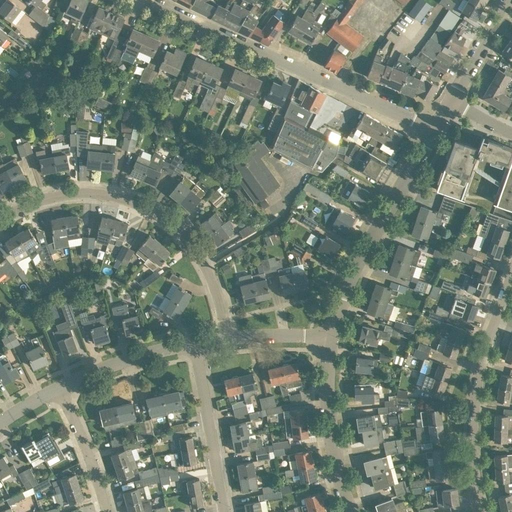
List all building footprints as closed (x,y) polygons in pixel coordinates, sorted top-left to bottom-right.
[(0,12),(10,21),(20,8),(9,0),(6,0),(0,8),(0,12)] [(42,10),(49,0),(29,0),(35,5),(32,10),(43,19),(41,26),(44,28),(50,30),(54,20),(48,18),(49,15),(42,10)] [(76,24),(86,0),(70,0),(65,12),(71,15),(70,20),(76,24)] [(194,0),(190,8),(205,16),(213,0),(212,0),(194,0)] [(210,18),(220,22),(229,5),(227,4),(224,7),(217,4),(218,3),(213,0),(205,16),(210,18)] [(232,6),(229,5),(220,22),(235,30),(247,14),(249,10),(254,4),(256,0),(242,0),(239,6),(233,3),(232,6)] [(256,20),(261,14),(257,11),(259,8),(254,5),(257,0),(256,0),(254,4),(249,10),(247,14),(235,30),(247,35),(253,26),(257,21),(256,20)] [(339,42),(333,50),(333,49),(323,66),(335,72),(345,56),(347,58),(352,52),(351,51),(362,37),(344,24),(361,0),(349,0),(337,18),(329,28),(326,32),(339,42)] [(415,0),(406,12),(413,18),(426,0),(415,0)] [(455,4),(448,0),(440,0),(439,2),(451,11),(455,4)] [(480,10),(485,0),(463,0),(467,2),(480,10)] [(327,14),(322,11),(325,5),(320,2),(316,8),(312,13),(298,37),(309,44),(317,29),(318,29),(320,25),(327,14)] [(474,20),(480,10),(467,2),(461,12),(474,20)] [(310,4),(306,9),(300,19),(295,16),(286,31),(298,37),(312,13),(316,8),(310,4)] [(102,34),(111,13),(98,7),(89,28),(102,34)] [(28,16),(41,26),(43,19),(32,10),(28,16)] [(283,22),(287,17),(277,10),(273,15),(262,30),(253,26),(247,35),(268,45),(283,22)] [(111,13),(102,34),(114,39),(123,19),(111,13)] [(329,28),(337,18),(332,14),(324,24),(329,28)] [(378,82),(384,84),(399,91),(407,74),(411,77),(416,67),(421,61),(428,66),(439,52),(442,47),(440,46),(449,32),(439,26),(416,56),(415,57),(414,56),(411,60),(402,54),(400,55),(397,60),(394,68),(386,65),(385,67),(378,82)] [(69,42),(75,44),(81,30),(75,28),(69,42)] [(456,28),(443,46),(456,53),(464,39),(459,36),(462,31),(456,28)] [(139,50),(146,35),(133,29),(124,50),(118,47),(112,61),(118,64),(124,52),(136,57),(139,50)] [(12,30),(7,35),(24,48),(28,43),(19,37),(20,36),(12,30)] [(82,48),(89,33),(81,30),(75,44),(82,48)] [(158,41),(146,35),(139,50),(151,55),(158,41)] [(378,48),(383,51),(391,42),(386,38),(378,48)] [(511,43),(509,41),(501,53),(511,60),(511,43)] [(106,58),(112,61),(118,47),(112,44),(106,58)] [(175,74),(185,53),(177,49),(174,55),(167,51),(160,67),(175,74)] [(438,62),(448,68),(453,60),(439,52),(428,66),(433,68),(433,67),(435,62),(438,62)] [(42,55),(38,53),(34,61),(38,63),(42,55)] [(372,61),(366,77),(378,82),(385,67),(379,64),(382,58),(375,55),(373,62),(372,61)] [(189,75),(187,79),(191,81),(191,82),(198,86),(199,85),(209,64),(196,58),(189,75)] [(407,74),(399,91),(413,97),(417,85),(421,86),(427,78),(429,74),(430,75),(433,68),(428,66),(421,61),(416,67),(411,77),(407,74)] [(433,68),(434,68),(445,74),(448,68),(438,62),(435,62),(433,67),(433,68)] [(221,70),(209,64),(199,85),(208,89),(199,109),(209,113),(210,110),(216,97),(210,95),(214,86),(221,70)] [(139,81),(146,85),(152,71),(145,67),(139,81)] [(240,91),(247,75),(234,69),(223,94),(236,100),(240,91)] [(489,84),(501,90),(509,77),(497,70),(489,84)] [(151,90),(159,73),(152,71),(146,85),(145,87),(151,90)] [(428,78),(430,75),(429,74),(427,78),(421,86),(417,85),(413,97),(414,96),(417,97),(418,95),(429,101),(439,84),(428,78)] [(259,80),(247,75),(240,91),(247,94),(247,96),(251,98),(259,80)] [(43,85),(46,81),(38,76),(36,81),(43,85)] [(183,88),(186,82),(180,79),(172,96),(179,99),(184,88),(183,88)] [(325,93),(298,80),(294,92),(300,95),(296,103),(316,113),(325,93)] [(271,106),(277,108),(281,100),(288,85),(282,82),(280,86),(272,82),(265,98),(272,102),(271,106)] [(482,98),(492,104),(499,93),(501,90),(489,84),(482,98)] [(344,155),(344,154),(337,153),(338,144),(308,129),(316,113),(296,103),(300,95),(294,92),(289,103),(282,119),(276,133),(269,148),(312,170),(321,172),(336,156),(343,161),(344,155)] [(499,93),(492,104),(503,110),(509,99),(499,93)] [(101,108),(105,100),(98,97),(94,105),(101,108)] [(216,97),(210,110),(216,113),(222,100),(216,97)] [(2,106),(8,113),(14,107),(8,100),(2,106)] [(248,104),(240,123),(239,126),(245,129),(247,125),(255,107),(248,104)] [(353,142),(356,137),(367,143),(380,122),(364,113),(355,128),(352,127),(348,134),(349,135),(346,139),(353,142)] [(282,119),(274,115),(273,114),(267,129),(276,133),(282,119)] [(121,133),(125,133),(121,150),(126,151),(131,131),(131,123),(121,122),(121,133)] [(367,143),(364,148),(365,148),(368,143),(375,146),(370,154),(385,163),(389,157),(394,147),(402,135),(380,122),(367,143)] [(136,141),(138,131),(132,129),(131,131),(126,151),(133,153),(136,141)] [(26,155),(32,153),(24,131),(19,133),(20,139),(26,155)] [(77,156),(87,157),(86,167),(99,169),(102,146),(88,144),(89,132),(76,131),(77,156)] [(184,144),(190,141),(187,135),(181,137),(184,144)] [(463,195),(475,157),(476,156),(481,157),(495,161),(498,152),(509,156),(511,148),(486,139),(486,140),(475,136),(472,146),(453,139),(438,187),(466,197),(466,196),(463,195)] [(20,157),(26,155),(20,139),(16,141),(17,146),(16,146),(20,157)] [(255,203),(274,189),(279,186),(259,158),(269,151),(263,142),(259,145),(256,141),(250,146),(253,149),(248,153),(244,149),(231,158),(234,162),(229,167),(255,203)] [(113,170),(115,145),(102,144),(102,146),(99,169),(113,170)] [(223,150),(217,145),(209,154),(214,159),(223,150)] [(353,160),(360,148),(355,145),(348,157),(346,156),(344,155),(353,160)] [(52,157),(55,171),(68,168),(66,156),(70,155),(69,148),(51,151),(52,157)] [(358,170),(364,173),(375,180),(385,163),(370,154),(360,148),(353,160),(356,162),(354,167),(358,170)] [(55,171),(52,157),(46,158),(44,150),(36,152),(37,161),(39,160),(42,173),(55,171)] [(150,161),(142,180),(154,185),(159,172),(161,166),(167,168),(173,172),(179,162),(182,157),(176,154),(170,164),(162,160),(163,157),(154,153),(150,161)] [(349,165),(350,165),(353,160),(344,155),(343,161),(349,165)] [(142,180),(150,161),(138,156),(135,162),(130,175),(142,180)] [(511,157),(496,204),(493,203),(511,209),(511,157)] [(25,179),(18,165),(15,158),(3,165),(14,186),(25,179)] [(179,162),(173,172),(178,175),(185,166),(179,162)] [(2,164),(0,164),(0,187),(2,192),(14,186),(3,165),(2,164)] [(348,172),(336,165),(331,170),(345,178),(348,172)] [(185,176),(185,177),(180,182),(179,181),(169,194),(179,202),(195,184),(185,176)] [(347,200),(348,198),(361,206),(369,192),(357,186),(358,185),(355,183),(355,184),(349,181),(340,196),(347,200)] [(328,204),(332,198),(306,183),(303,189),(328,204)] [(189,211),(200,198),(205,193),(195,184),(179,202),(189,211)] [(217,190),(208,198),(212,203),(224,192),(220,188),(217,190)] [(224,192),(212,203),(216,208),(225,200),(224,199),(227,196),(224,192)] [(443,197),(438,212),(444,214),(450,216),(456,201),(443,197)] [(263,209),(268,205),(264,199),(259,203),(263,209)] [(346,231),(353,218),(341,211),(342,210),(340,209),(340,210),(334,206),(331,211),(332,211),(330,214),(336,217),(332,223),(346,231)] [(416,221),(430,226),(439,229),(444,214),(438,212),(435,211),(436,210),(433,209),(432,210),(420,206),(416,221)] [(474,217),(477,210),(471,207),(468,214),(474,217)] [(208,234),(223,223),(215,213),(212,215),(212,214),(201,223),(208,234)] [(484,238),(502,245),(507,231),(496,227),(500,218),(487,213),(484,220),(490,222),(484,238)] [(66,234),(67,234),(68,240),(80,238),(79,232),(80,232),(77,216),(64,218),(66,234)] [(313,230),(317,223),(305,216),(301,223),(313,230)] [(96,233),(98,233),(96,242),(107,245),(109,236),(114,221),(101,217),(96,233)] [(53,236),(66,234),(64,218),(50,220),(53,236)] [(223,223),(208,234),(216,245),(227,237),(227,236),(233,232),(230,229),(233,227),(228,220),(223,224),(223,223)] [(109,236),(110,237),(109,240),(116,242),(118,247),(122,244),(124,240),(122,240),(127,224),(114,221),(109,236)] [(430,226),(416,221),(411,235),(423,239),(424,241),(426,241),(427,240),(433,243),(434,238),(427,235),(430,226)] [(256,230),(256,229),(260,226),(258,223),(253,226),(251,223),(239,232),(243,238),(256,230)] [(31,259),(38,252),(40,259),(44,260),(46,260),(47,263),(50,264),(54,262),(51,255),(47,245),(40,247),(39,243),(38,244),(37,243),(36,243),(27,229),(16,236),(28,256),(29,256),(31,259)] [(313,246),(317,249),(330,257),(338,244),(326,237),(327,236),(325,235),(325,236),(319,232),(316,236),(318,237),(313,246)] [(264,239),(266,246),(278,241),(275,234),(264,239)] [(135,253),(145,261),(159,244),(148,235),(138,248),(139,248),(135,253)] [(28,256),(16,236),(5,243),(11,254),(5,259),(17,274),(18,275),(21,280),(23,282),(27,279),(24,271),(17,262),(19,261),(28,256)] [(94,249),(94,238),(87,238),(86,254),(86,255),(92,256),(93,249),(94,249)] [(502,245),(484,238),(479,252),(497,259),(502,245)] [(47,245),(51,255),(57,252),(53,242),(47,245)] [(169,253),(159,244),(145,261),(143,263),(153,271),(159,265),(169,253)] [(303,264),(302,260),(306,251),(295,245),(291,252),(290,252),(294,258),(296,257),(298,265),(303,264)] [(393,259),(413,266),(415,266),(420,252),(413,250),(413,249),(411,249),(398,245),(393,259)] [(128,248),(122,246),(116,259),(116,260),(120,262),(128,248)] [(232,252),(235,258),(244,252),(243,246),(232,252)] [(473,256),(475,257),(477,251),(468,247),(465,254),(472,256),(473,256)] [(128,248),(120,262),(126,266),(134,252),(128,248)] [(470,264),(472,256),(465,254),(451,249),(447,256),(470,264)] [(445,260),(447,254),(434,250),(432,256),(445,260)] [(295,290),(291,273),(285,274),(283,269),(281,260),(276,261),(275,257),(267,259),(270,272),(278,271),(279,276),(278,276),(282,293),(295,290)] [(0,277),(5,274),(8,276),(10,274),(12,278),(17,274),(5,259),(0,263),(0,277)] [(269,297),(265,279),(264,274),(270,272),(267,259),(260,261),(261,265),(256,266),(259,274),(251,276),(251,275),(250,275),(256,300),(269,297)] [(412,276),(415,266),(413,266),(393,259),(389,274),(401,278),(401,279),(403,280),(403,279),(416,284),(414,290),(424,293),(428,284),(417,280),(418,278),(412,276)] [(471,277),(489,284),(494,270),(476,264),(473,270),(471,277)] [(228,265),(227,266),(221,268),(223,273),(230,270),(228,265)] [(304,269),(291,273),(295,290),(307,287),(304,269)] [(143,288),(160,275),(156,270),(139,282),(143,288)] [(172,274),(169,279),(179,285),(182,280),(172,274)] [(256,300),(250,275),(238,278),(240,286),(239,286),(243,303),(256,300)] [(484,298),(489,284),(471,277),(468,285),(466,291),(484,298)] [(102,289),(109,288),(108,281),(101,283),(102,289)] [(462,296),(464,289),(463,289),(463,288),(462,287),(443,281),(440,287),(449,290),(449,291),(462,296)] [(371,298),(393,306),(393,305),(385,303),(388,294),(396,296),(397,292),(391,289),(388,288),(388,289),(375,284),(371,298)] [(68,296),(74,294),(71,285),(65,286),(68,296)] [(399,285),(397,291),(403,293),(405,287),(399,285)] [(177,287),(169,299),(182,307),(190,295),(177,287)] [(388,320),(393,306),(371,298),(366,313),(378,317),(378,318),(381,319),(381,318),(388,320)] [(176,318),(182,307),(169,299),(163,310),(176,318)] [(476,306),(465,302),(459,300),(454,314),(471,321),(476,306)] [(61,306),(66,321),(55,325),(58,331),(53,333),(52,332),(56,342),(58,342),(63,355),(76,350),(69,330),(77,327),(74,318),(69,303),(61,306)] [(131,332),(140,329),(134,306),(127,308),(126,305),(123,306),(123,307),(113,309),(115,314),(113,314),(116,325),(122,324),(125,336),(131,334),(131,332)] [(148,313),(159,319),(162,313),(152,307),(148,313)] [(448,318),(450,311),(437,307),(435,313),(444,317),(448,318)] [(94,344),(109,339),(105,326),(107,325),(104,315),(94,318),(93,314),(87,316),(86,311),(79,314),(84,332),(90,330),(94,344)] [(444,317),(435,313),(430,312),(428,318),(442,323),(444,317)] [(396,322),(394,329),(413,334),(415,327),(396,322)] [(443,338),(459,344),(464,330),(445,323),(443,330),(449,333),(447,339),(443,338)] [(390,333),(387,333),(387,332),(362,327),(359,341),(375,344),(377,338),(379,338),(379,339),(388,341),(390,333)] [(394,329),(392,334),(411,340),(413,334),(394,329)] [(7,336),(7,337),(13,347),(19,344),(13,333),(7,336)] [(2,340),(7,350),(13,347),(7,337),(2,340)] [(33,368),(47,361),(36,337),(30,340),(32,345),(24,349),(27,354),(25,355),(26,359),(29,359),(33,368)] [(459,344),(443,338),(440,345),(438,344),(435,351),(454,357),(459,344)] [(417,350),(428,355),(430,348),(419,344),(417,350)] [(413,354),(412,357),(426,361),(428,355),(417,350),(409,348),(408,352),(413,354)] [(380,353),(378,360),(390,362),(391,355),(380,353)] [(0,378),(3,384),(11,379),(10,377),(15,374),(6,357),(0,360),(2,365),(0,365),(0,378)] [(377,360),(373,359),(356,358),(355,371),(372,373),(372,367),(376,367),(377,360)] [(425,375),(445,382),(450,368),(432,362),(432,361),(429,360),(427,366),(428,366),(425,375)] [(288,395),(287,389),(300,385),(295,363),(280,366),(284,386),(287,395),(288,395)] [(270,384),(278,382),(280,389),(282,396),(287,395),(284,386),(280,366),(266,370),(270,384)] [(252,373),(237,377),(241,391),(242,391),(245,404),(251,403),(249,396),(257,394),(255,388),(254,388),(252,373)] [(440,396),(445,382),(425,375),(422,382),(424,382),(422,389),(429,391),(429,392),(440,396)] [(511,376),(500,375),(498,389),(511,390),(511,376)] [(241,391),(237,377),(223,380),(228,403),(235,401),(233,393),(241,391)] [(379,402),(378,395),(378,387),(354,388),(355,399),(361,399),(361,403),(379,402)] [(496,401),(511,403),(511,390),(498,389),(496,401)] [(398,407),(397,398),(397,395),(398,390),(397,390),(397,391),(395,391),(394,396),(388,397),(389,401),(384,401),(385,408),(398,407)] [(406,399),(407,391),(398,390),(397,395),(397,398),(406,399)] [(177,391),(161,395),(166,415),(167,415),(166,414),(182,410),(181,406),(186,405),(184,396),(178,398),(177,391)] [(300,393),(288,396),(290,403),(302,400),(300,393)] [(166,415),(161,395),(145,399),(149,414),(150,414),(151,419),(166,415)] [(273,395),(265,397),(268,408),(276,406),(273,395)] [(268,408),(265,397),(259,399),(261,410),(265,409),(268,408)] [(408,407),(409,399),(406,399),(397,398),(398,407),(408,407)] [(130,403),(114,407),(119,427),(136,423),(134,417),(134,418),(130,403)] [(283,405),(276,406),(268,408),(265,409),(266,416),(284,411),(283,405)] [(246,406),(244,407),(232,410),(234,417),(248,413),(246,406)] [(119,427),(114,407),(99,410),(100,416),(96,417),(97,423),(101,422),(102,425),(103,425),(104,432),(110,430),(110,429),(119,427)] [(377,408),(378,415),(379,414),(398,413),(398,407),(385,408),(377,408)] [(261,410),(248,413),(250,420),(266,416),(265,409),(261,410)] [(284,418),(285,425),(306,422),(304,409),(289,410),(290,418),(284,418)] [(421,426),(422,427),(441,425),(439,410),(419,412),(420,419),(421,419),(422,426),(421,426)] [(381,427),(379,414),(378,415),(356,418),(358,431),(362,430),(375,429),(374,428),(381,427)] [(494,416),(494,429),(511,430),(511,429),(511,420),(511,421),(511,416),(507,416),(494,416)] [(142,421),(147,439),(153,437),(161,435),(160,430),(152,432),(149,420),(142,421)] [(138,442),(139,442),(139,441),(147,439),(142,421),(137,423),(140,434),(136,435),(138,442)] [(231,425),(233,438),(256,434),(255,426),(252,427),(251,422),(245,423),(231,425)] [(307,437),(306,422),(285,425),(286,438),(292,438),(307,437)] [(170,434),(174,433),(186,430),(185,424),(169,428),(170,434)] [(441,425),(422,427),(422,434),(422,435),(423,442),(443,439),(441,425)] [(375,429),(362,430),(364,446),(377,444),(377,443),(381,443),(383,441),(382,432),(375,433),(375,429)] [(506,443),(506,442),(511,443),(511,430),(494,429),(493,442),(506,443)] [(175,439),(174,433),(170,434),(160,436),(162,441),(170,439),(170,440),(175,439)] [(34,443),(44,460),(45,461),(58,453),(48,435),(47,435),(46,434),(41,436),(42,438),(34,443)] [(256,434),(233,438),(235,451),(249,449),(250,450),(255,449),(256,455),(269,452),(273,452),(273,450),(272,445),(262,447),(261,438),(255,439),(256,441),(248,442),(247,436),(256,434)] [(112,449),(123,446),(124,446),(121,435),(113,438),(113,440),(110,441),(112,449)] [(177,453),(193,450),(191,437),(178,439),(178,440),(173,440),(174,447),(176,447),(177,453)] [(33,466),(44,460),(34,443),(32,440),(19,448),(22,453),(24,452),(29,461),(30,461),(33,466)] [(271,444),(272,445),(273,450),(283,448),(290,447),(289,440),(271,444)] [(402,447),(402,444),(401,440),(383,443),(384,450),(402,447)] [(111,455),(115,468),(135,461),(131,450),(141,447),(139,442),(138,442),(124,446),(123,446),(124,451),(111,455)] [(403,452),(403,450),(402,447),(384,450),(386,456),(403,452)] [(273,450),(273,452),(274,457),(284,455),(283,448),(273,450)] [(420,448),(416,449),(415,448),(403,450),(403,452),(404,456),(420,454),(420,448)] [(195,463),(193,450),(177,453),(178,459),(175,459),(176,466),(195,463)] [(287,455),(288,461),(290,470),(312,466),(309,450),(287,455)] [(427,466),(427,467),(446,464),(444,450),(424,452),(425,459),(432,458),(433,466),(427,466)] [(269,452),(256,455),(257,461),(270,459),(269,452)] [(511,467),(511,457),(511,455),(493,456),(494,470),(507,469),(511,467)] [(12,478),(18,475),(18,474),(13,465),(8,468),(5,463),(8,462),(4,456),(2,457),(0,458),(0,481),(2,484),(3,483),(0,478),(9,473),(12,478)] [(367,474),(370,474),(390,469),(390,468),(389,468),(386,457),(364,462),(367,474)] [(135,461),(115,468),(119,479),(137,474),(137,473),(139,473),(135,461)] [(237,465),(240,478),(254,475),(252,462),(237,465)] [(446,464),(427,467),(428,475),(429,482),(448,479),(446,464)] [(293,481),(299,479),(300,482),(314,479),(312,466),(290,470),(284,471),(286,478),(292,476),(293,481)] [(156,467),(140,473),(142,480),(158,475),(156,467)] [(159,478),(178,474),(177,469),(168,470),(167,468),(163,469),(163,468),(157,469),(159,478)] [(31,487),(37,484),(29,469),(22,472),(27,481),(31,487)] [(383,488),(393,485),(394,484),(390,469),(370,474),(374,489),(383,487),(383,488)] [(494,470),(495,482),(511,480),(511,474),(507,474),(507,469),(494,470)] [(27,481),(22,472),(18,474),(18,475),(22,484),(27,481)] [(159,478),(161,486),(170,484),(170,482),(179,480),(178,474),(159,478)] [(58,494),(59,493),(78,487),(74,475),(54,481),(58,494)] [(142,480),(144,486),(159,482),(158,475),(142,480)] [(256,488),(254,475),(240,478),(242,491),(256,488)] [(48,479),(37,484),(31,487),(31,488),(35,493),(51,485),(48,479)] [(183,495),(188,494),(200,492),(198,479),(186,481),(181,482),(183,495)] [(411,487),(411,489),(426,487),(425,480),(409,482),(411,487)] [(31,488),(31,487),(27,481),(22,484),(26,491),(31,488)] [(404,481),(399,483),(398,483),(394,484),(393,485),(395,491),(406,488),(404,481)] [(263,494),(276,491),(274,485),(262,487),(263,494)] [(290,486),(280,488),(281,494),(292,492),(290,486)] [(82,499),(78,487),(59,493),(62,500),(59,501),(60,507),(63,506),(82,499)] [(122,493),(125,505),(146,500),(143,487),(122,493)] [(411,487),(406,488),(395,491),(396,497),(412,492),(411,489),(411,487)] [(455,490),(441,491),(441,490),(434,491),(436,500),(437,507),(457,504),(455,490)] [(264,500),(281,497),(280,491),(276,491),(263,494),(264,500)] [(22,492),(10,498),(6,500),(9,506),(25,498),(22,492)] [(203,505),(200,492),(188,494),(190,508),(203,505)] [(304,497),(306,506),(301,507),(301,506),(293,509),(294,511),(301,511),(302,511),(322,506),(318,493),(304,497)] [(511,493),(497,497),(500,510),(511,507),(511,493)] [(149,499),(146,500),(125,505),(126,511),(148,511),(152,511),(149,499)] [(377,511),(394,511),(405,508),(403,502),(393,506),(391,500),(375,506),(377,511)] [(244,504),(245,511),(260,511),(259,501),(244,504)]
